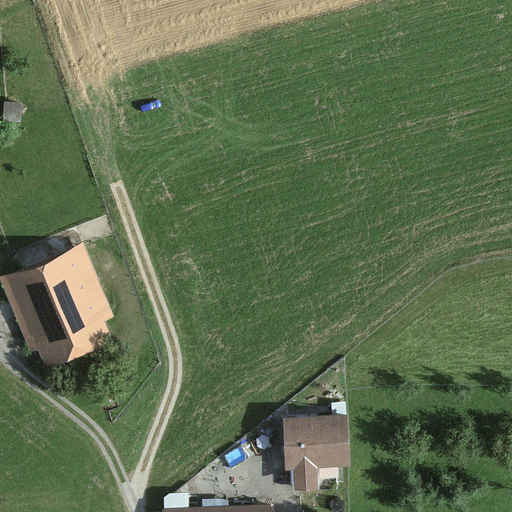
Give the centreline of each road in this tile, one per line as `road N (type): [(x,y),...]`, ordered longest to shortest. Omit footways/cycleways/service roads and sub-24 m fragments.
road 1 (track): [(134,501),(176,368),(119,188)]
road 2 (track): [(138,511),(98,433),(0,350)]
